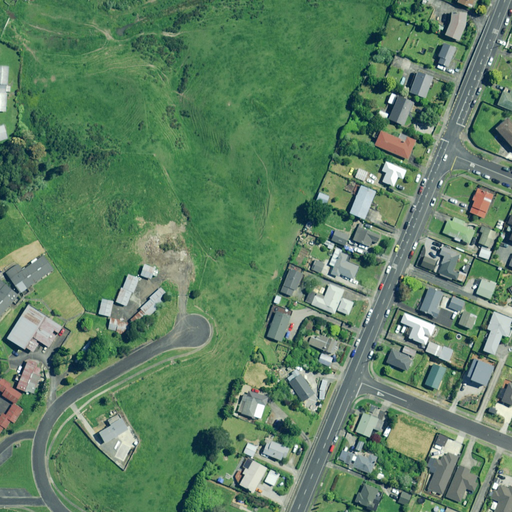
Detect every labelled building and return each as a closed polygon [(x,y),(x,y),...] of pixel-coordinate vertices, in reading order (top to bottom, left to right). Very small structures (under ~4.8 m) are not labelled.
[(467,15),(452,10),(449,19),(450,20),(445,36),(460,40),(466,23),(465,22),(467,15)] [(424,42),(420,40),(415,49),(420,51),(424,42)] [(456,48),(444,43),(438,56),(440,57),(438,63),(447,67),(456,48)] [(433,78),(417,72),(409,92),(425,98),(433,78)] [(511,89),(511,88),(508,94),(502,92),(497,105),(511,111),(511,89)] [(387,103),(394,106),(388,120),(404,125),(413,102),(400,97),(391,94),(387,103)] [(388,114),(379,111),(376,117),(385,121),(388,114)] [(511,123),(507,118),(495,129),(511,147),(511,123)] [(398,138),(380,131),(374,145),(407,159),(415,140),(400,133),(398,138)] [(405,170),(385,162),(381,171),(386,173),(382,182),(393,186),(397,176),(402,178),(405,170)] [(368,173),(359,168),(355,177),(364,181),(368,173)] [(375,192),(360,186),(349,213),(364,219),(375,192)] [(493,195),(477,189),(473,200),(474,201),(470,212),(484,218),(493,195)] [(329,197),(319,192),(316,201),(325,205),(329,197)] [(465,222),(454,217),(452,222),(448,220),(442,233),(454,238),(454,239),(459,242),(460,240),(469,244),(475,231),(463,226),(465,222)] [(362,225),(359,223),(353,240),(370,247),(372,241),(377,243),(380,235),(361,228),(362,225)] [(495,232),(481,227),(480,232),(482,233),(478,243),(489,247),(495,232)] [(349,236),(336,230),(331,240),(344,246),(349,236)] [(460,253),(442,247),(440,255),(444,256),(438,275),(451,279),(464,284),(467,275),(454,271),(460,253)] [(492,251),(482,247),(479,256),(488,259),(492,251)] [(342,251),(336,248),(329,264),(334,266),(331,274),(338,277),(340,274),(353,280),(358,267),(345,261),(348,255),(341,253),(342,251)] [(6,277),(15,292),(49,270),(39,256),(6,277)] [(325,264),(316,259),(311,269),(320,274),(325,264)] [(155,269),(144,264),(140,275),(151,280),(155,269)] [(302,275),(290,269),(281,292),(291,296),(293,292),(295,293),(302,275)] [(132,291),(134,292),(139,279),(128,274),(123,288),(132,291)] [(496,283),(482,278),(476,294),(490,299),(496,283)] [(344,290),(330,284),(323,299),(314,295),(316,291),(311,289),(306,302),(344,318),(346,314),(348,315),(353,303),(341,297),(344,290)] [(0,310),(13,297),(0,285),(0,310)] [(126,306),(132,292),(132,291),(123,288),(121,287),(115,302),(126,306)] [(157,307),(158,306),(169,296),(160,287),(156,290),(148,297),(150,299),(157,307)] [(443,293),(429,287),(419,310),(436,317),(439,310),(436,309),(443,293)] [(464,302),(452,297),(448,308),(460,312),(464,302)] [(113,302),(102,299),(98,314),(110,317),(113,302)] [(157,307),(150,299),(140,308),(141,310),(148,317),(158,308),(157,307)] [(60,327),(24,304),(2,338),(20,350),(21,348),(29,353),(35,343),(46,349),(60,327)] [(148,317),(141,310),(130,320),(138,329),(149,319),(148,317)] [(476,316),(463,311),(458,324),(471,329),(476,316)] [(290,317),(276,312),(267,337),(281,342),(290,317)] [(511,319),(494,312),(487,329),(491,331),(483,351),(494,355),(502,335),(509,338),(511,329),(511,326),(509,326),(511,319)] [(434,326),(405,313),(400,322),(410,327),(406,337),(425,345),(434,326)] [(110,317),(108,331),(115,332),(115,334),(127,337),(130,322),(110,317)] [(318,333),(316,339),(311,337),(308,344),(334,355),(340,343),(318,333)] [(95,343),(90,339),(81,351),(86,355),(95,343)] [(452,350),(429,342),(425,352),(438,356),(437,358),(448,361),(452,350)] [(416,351),(405,346),(402,352),(413,357),(416,351)] [(412,359),(391,350),(386,363),(406,371),(412,359)] [(333,357),(322,353),(318,362),(329,366),(333,357)] [(493,366),(474,358),(466,378),(485,386),(493,366)] [(39,367),(24,360),(12,388),(28,395),(39,367)] [(313,391),(308,384),(298,370),(287,378),(303,402),(314,394),(313,391)] [(0,396),(9,403),(16,394),(5,386),(6,384),(0,379),(0,396)] [(511,396),(511,387),(502,383),(491,402),(505,410),(511,396)] [(263,406),(265,407),(268,398),(248,392),(247,395),(243,394),(241,400),(244,401),(240,414),(258,419),(263,406)] [(0,427),(1,428),(6,421),(9,423),(18,409),(10,403),(3,415),(0,413),(0,427)] [(388,413),(380,410),(377,419),(363,413),(356,432),(369,437),(373,429),(382,433),(386,422),(385,421),(388,413)] [(117,436),(121,433),(122,434),(122,433),(124,436),(126,434),(125,432),(127,431),(126,430),(128,429),(118,413),(107,420),(111,425),(99,433),(105,443),(114,437),(115,439),(118,437),(117,436)] [(288,448),(268,440),(263,453),(280,460),(282,457),(285,458),(288,448)] [(364,443),(359,441),(355,449),(361,451),(364,443)] [(124,461),(131,448),(121,443),(115,457),(124,461)] [(257,447),(248,443),(243,453),(252,457),(257,447)] [(458,457),(444,451),(440,461),(435,459),(432,467),(436,469),(428,489),(442,495),(458,457)] [(353,455),(348,453),(344,463),(349,465),(353,455)] [(376,457),(369,454),(367,459),(358,455),(353,466),(369,474),(376,457)] [(266,468),(247,458),(243,467),(245,468),(243,473),(245,475),(240,485),(254,492),(266,468)] [(469,470),(459,465),(446,497),(460,503),(466,488),(473,491),(479,477),(468,473),(469,470)] [(279,474),(271,470),(265,481),(273,486),(279,474)] [(377,490),(364,485),(360,494),(358,493),(355,502),(361,504),(360,506),(375,511),(379,501),(373,499),(377,490)] [(508,489),(499,485),(493,499),(499,501),(494,511),(510,511),(511,509),(511,486),(510,486),(508,489)] [(411,495),(402,492),(398,502),(407,505),(411,495)]
